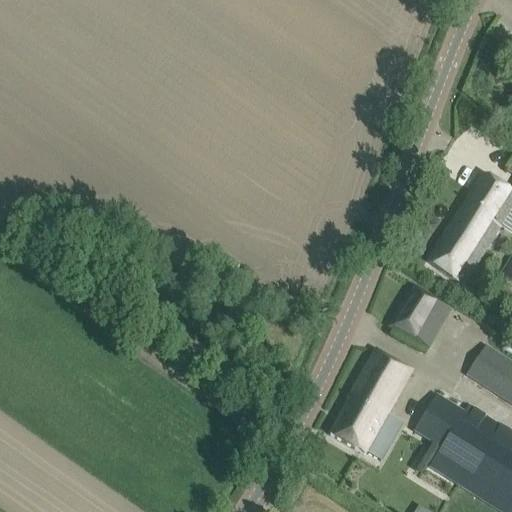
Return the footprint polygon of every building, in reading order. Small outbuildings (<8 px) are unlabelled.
[(511,233),(511,195),(482,176),(427,263),(462,286),(499,228),(495,226),(497,224),(511,233)] [(511,258),(498,281),(511,290),(511,258)] [(415,287),(389,329),(406,340),(411,343),(412,342),(437,300),(415,287)] [(467,376),(511,405),(511,361),(487,346),(467,376)] [(389,416),(414,374),(376,352),(347,402),(349,403),(330,437),(364,456),(366,453),(381,463),(402,424),(389,416)] [(414,432),(442,450),(432,466),(504,511),(511,511),(511,430),(471,404),(465,414),(437,396),(414,432)]
